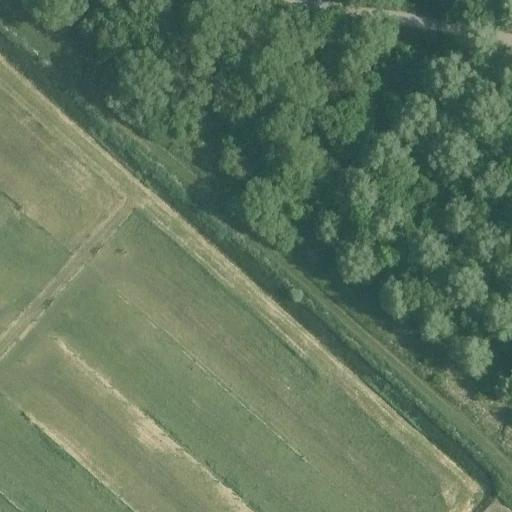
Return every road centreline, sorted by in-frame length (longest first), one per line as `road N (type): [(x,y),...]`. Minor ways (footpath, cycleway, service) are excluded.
road 1 (unknown): [(20,29),(69,33),(119,15),(171,18),(211,110),(220,171),(279,202),(317,188),(364,142),(388,140),(456,198),(511,210)]
road 2 (track): [(0,341),(133,193),(0,72)]
